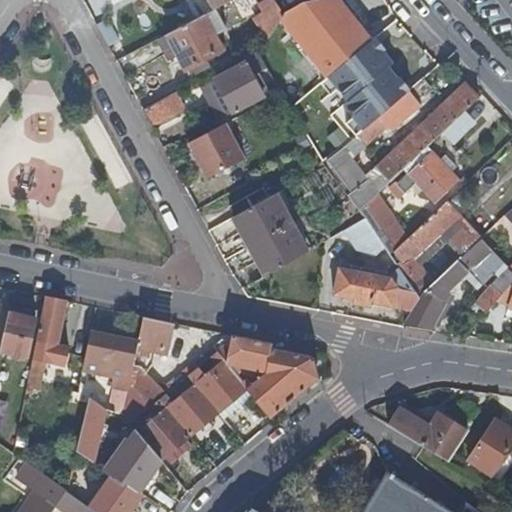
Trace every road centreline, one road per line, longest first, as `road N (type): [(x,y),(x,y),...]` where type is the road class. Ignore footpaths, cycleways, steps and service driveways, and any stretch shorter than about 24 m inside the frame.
road 1 (residential): [(216,309),(218,277),(64,0)]
road 2 (residential): [(0,263),(216,309)]
road 3 (tertiary): [(215,511),(372,379)]
road 4 (residential): [(216,309),(327,330),(372,379)]
road 5 (tertiary): [(372,379),(441,362),(511,370)]
road 6 (residential): [(511,96),(421,0)]
